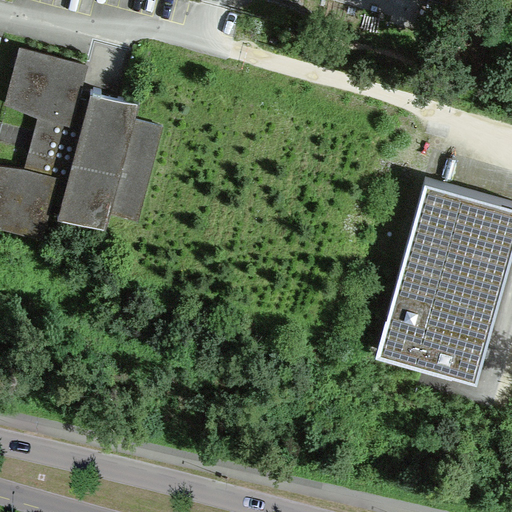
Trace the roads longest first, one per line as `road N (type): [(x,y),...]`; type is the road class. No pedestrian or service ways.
road 1 (track): [(511,134),(231,48)]
road 2 (primary): [(281,511),(0,441)]
